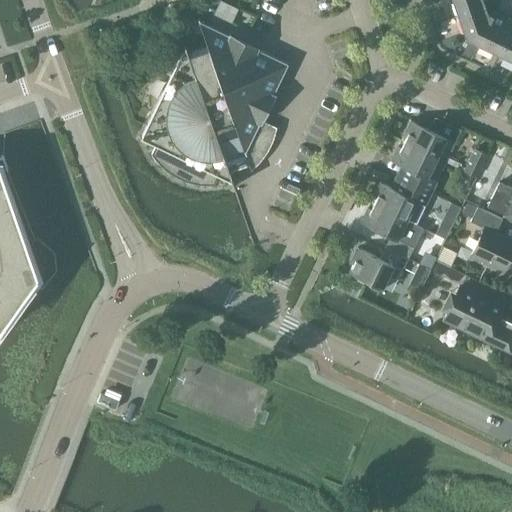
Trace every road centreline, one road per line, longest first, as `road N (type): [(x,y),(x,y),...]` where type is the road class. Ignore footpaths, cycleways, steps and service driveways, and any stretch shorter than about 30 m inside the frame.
road 1 (unclassified): [(511,435),(264,319)]
road 2 (residential): [(264,319),(382,78)]
road 3 (residential): [(29,511),(118,300),(141,278)]
road 4 (residential): [(141,278),(100,197),(57,79)]
road 5 (residential): [(511,137),(382,78)]
road 6 (unclassified): [(264,319),(187,283),(141,278)]
